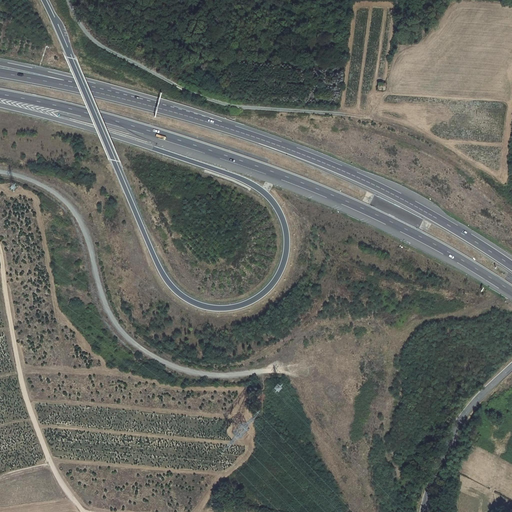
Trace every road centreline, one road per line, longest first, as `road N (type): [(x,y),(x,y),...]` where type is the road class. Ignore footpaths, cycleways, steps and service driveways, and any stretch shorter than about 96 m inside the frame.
road 1 (motorway): [(0,104),(248,181),(281,216),(282,267),(265,291),(234,307),(202,306),(173,288),(42,0)]
road 2 (motorway): [(0,93),(128,124),(299,181),(403,227),(511,291)]
road 3 (motorway): [(511,266),(414,205),(308,157),(74,85)]
road 4 (track): [(272,369),(201,373),(151,355),(108,311),(88,240),(68,205),(34,181),(0,172)]
road 5 (track): [(68,0),(85,34),(184,90),(232,106),(373,119)]
road 6 (track): [(0,249),(23,390),(62,486),(82,511)]
road 7 (tertiary): [(424,511),(464,414),(511,365)]
